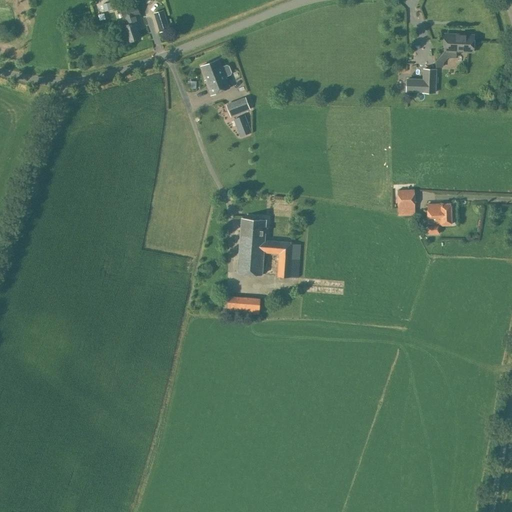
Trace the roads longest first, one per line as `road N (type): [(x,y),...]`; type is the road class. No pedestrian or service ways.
road 1 (unclassified): [(491,511),(511,398),(506,0)]
road 2 (tertiary): [(311,0),(91,78),(44,82),(0,71)]
